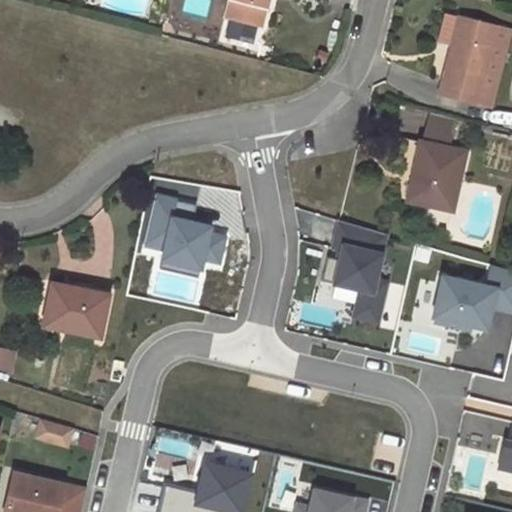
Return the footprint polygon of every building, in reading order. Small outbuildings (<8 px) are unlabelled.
[(228,0),(224,17),(260,26),(266,0),(228,0)] [(490,105),(495,81),(483,79),(496,27),(446,14),(439,42),(452,44),(440,93),(490,105)] [(260,26),(224,17),(219,38),(255,46),(260,26)] [(509,30),(496,27),(483,79),(495,81),(509,30)] [(421,143),(409,198),(451,207),(464,152),(421,143)] [(209,226),(192,222),(196,206),(154,196),(142,244),(164,249),(161,259),(181,264),(184,249),(202,253),(200,258),(201,258),(218,262),(224,238),(207,234),(209,226)] [(339,260),(327,257),(321,280),(360,289),(353,316),(377,322),(386,283),(375,280),(385,234),(339,221),(332,248),(341,250),(339,260)] [(181,264),(161,259),(159,269),(197,278),(201,258),(200,258),(202,253),(184,249),(181,264)] [(511,271),(492,266),(487,286),(443,276),(434,316),(487,328),(492,307),(511,311),(511,271)] [(52,284),(44,324),(97,335),(106,289),(82,284),(53,279),(52,284)] [(14,351),(0,348),(0,368),(10,370),(14,351)] [(40,421),(36,436),(65,445),(70,429),(40,421)] [(511,433),(510,442),(506,441),(500,469),(511,471),(511,433)] [(205,463),(198,491),(166,484),(159,511),(241,511),(250,473),(205,463)] [(12,474),(3,511),(79,511),(84,490),(12,474)] [(363,511),(366,502),(313,490),(309,507),(298,504),(295,511),(363,511)]
